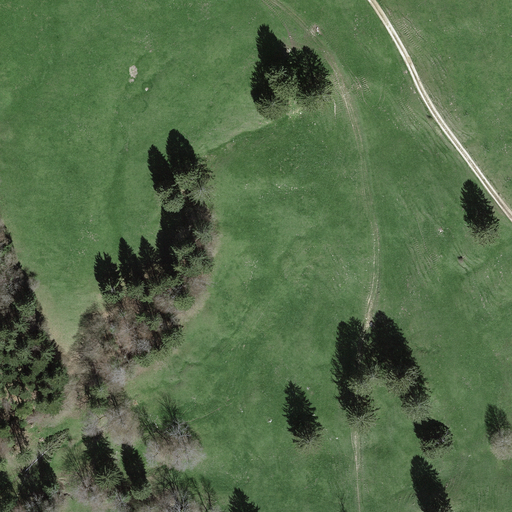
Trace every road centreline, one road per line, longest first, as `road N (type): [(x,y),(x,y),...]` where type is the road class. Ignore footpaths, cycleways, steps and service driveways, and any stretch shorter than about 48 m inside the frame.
road 1 (track): [(269,0),(320,46),(353,120),(375,278),(361,372),(362,511)]
road 2 (track): [(372,0),(439,120),(511,215)]
